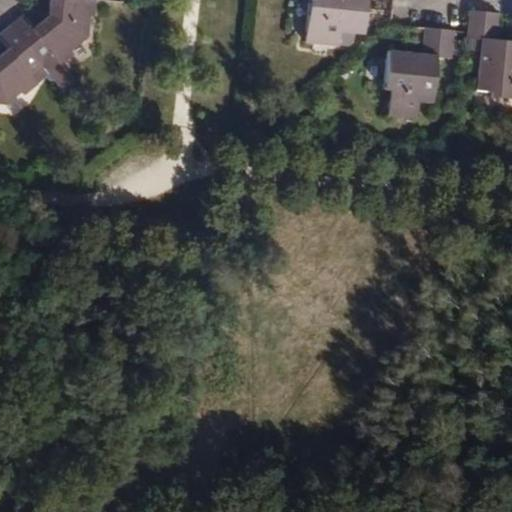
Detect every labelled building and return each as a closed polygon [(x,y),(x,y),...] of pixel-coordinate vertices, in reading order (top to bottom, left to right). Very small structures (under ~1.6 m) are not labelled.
[(11,28),(44,68),(53,60),(59,67),(74,56),(70,51),(86,39),(88,19),(93,19),(95,2),(75,0),(49,0),(48,18),(31,31),(22,19),(11,28)] [(306,0),(303,39),(335,42),(336,27),(357,29),(360,0),(306,0)] [(493,12),(465,9),(463,29),(462,39),(476,41),(471,91),(485,92),(484,98),(511,100),(511,43),(490,41),(493,12)] [(448,28),(419,25),(416,52),(382,49),(378,88),(385,89),(383,114),(410,117),(412,100),(425,101),(430,56),(445,57),(448,28)] [(44,68),(11,28),(0,36),(0,40),(8,50),(0,56),(0,105),(3,106),(19,92),(23,96),(37,85),(32,78),(44,68)]
